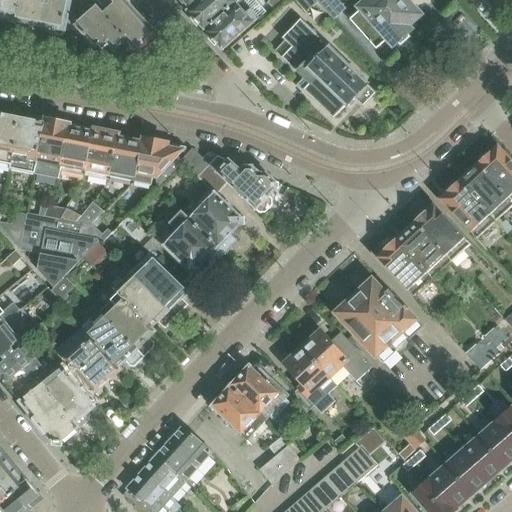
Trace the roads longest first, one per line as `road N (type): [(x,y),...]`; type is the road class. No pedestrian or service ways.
road 1 (residential): [(77,507),(355,214),(368,165)]
road 2 (residential): [(233,119),(0,72)]
road 3 (residential): [(233,119),(226,82),(151,0)]
road 4 (residential): [(368,165),(233,119)]
road 5 (residential): [(368,165),(408,152),(471,98)]
road 6 (residential): [(77,507),(0,412)]
